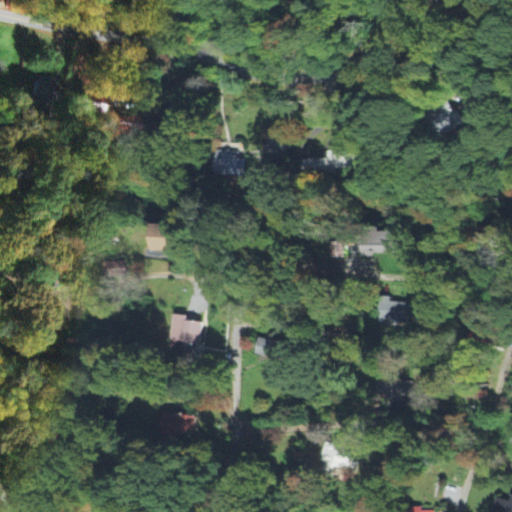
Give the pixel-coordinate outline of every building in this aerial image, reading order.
[(440,138),(462,130),(454,109),(433,117),(440,138)] [(163,135),(181,141),(187,121),(168,115),(163,135)] [(239,161),(240,153),(217,152),(217,177),(246,177),(246,161),(239,161)] [(358,172),(358,152),(330,153),(331,161),(305,161),(305,172),(358,172)] [(183,252),(183,226),(152,225),(151,251),(183,252)] [(395,233),(372,233),(372,244),(362,244),(362,255),(396,255),(395,233)] [(380,322),(407,322),(408,303),(381,303),(380,322)] [(202,323),(186,321),(187,317),(175,315),(171,343),(199,347),(202,323)] [(291,346),(260,338),(256,355),(287,363),(291,346)] [(389,392),(388,403),(402,405),(403,397),(411,398),(413,383),(382,379),(381,391),(389,392)] [(349,448),(326,443),(322,464),(355,471),(357,460),(347,458),(349,448)] [(511,511),(511,498),(511,502),(496,499),(493,511),(511,511)]
